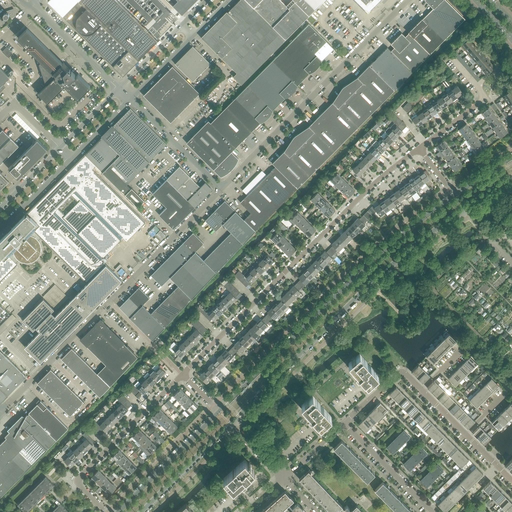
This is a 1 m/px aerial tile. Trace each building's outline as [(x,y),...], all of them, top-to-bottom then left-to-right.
[(138,59),(173,25),(152,5),(143,14),(130,2),(128,4),(123,0),(116,0),(117,0),(116,0),(79,0),(63,16),(123,76),(139,60),(138,59)] [(178,0),(178,1),(183,6),(187,10),(197,0),(178,0)] [(241,85),(286,40),(245,0),(239,0),(227,12),(201,37),(237,73),(233,77),(241,85)] [(309,16),(293,0),(291,0),(286,6),(280,0),(245,0),(286,40),(309,16)] [(324,0),(305,0),(315,10),(324,0)] [(392,1),(391,0),(354,0),(368,13),(369,11),(370,12),(368,13),(374,19),(392,1)] [(465,19),(445,0),(424,0),(433,8),(422,19),(444,40),(465,19)] [(8,76),(0,67),(0,25),(5,21),(4,21),(6,19),(8,18),(8,17),(12,16),(13,16),(14,15),(14,14),(14,13),(14,12),(14,11),(13,11),(12,10),(11,11),(5,12),(5,13),(4,13),(3,14),(3,15),(4,17),(2,18),(0,16),(0,87),(3,84),(10,77),(12,75),(13,73),(14,73),(14,72),(13,71),(13,70),(12,70),(11,70),(10,71),(10,72),(10,73),(11,73),(8,76)] [(62,63),(27,28),(23,32),(8,17),(8,18),(6,19),(22,34),(18,38),(42,62),(40,64),(46,84),(47,85),(38,94),(48,103),(63,87),(63,86),(64,85),(66,84),(67,85),(66,86),(78,98),(90,86),(78,74),(76,76),(69,69),(68,69),(67,68),(62,63)] [(444,40),(422,19),(419,22),(418,22),(411,29),(412,30),(409,33),(430,54),(444,40)] [(334,48),(309,24),(297,36),(322,60),(334,48)] [(430,54),(409,33),(405,37),(403,34),(401,36),(400,35),(398,36),(394,40),(392,42),(394,44),(392,45),(394,47),(391,51),(404,64),(412,72),(430,54)] [(322,60),(297,36),(284,48),(310,73),(311,73),(313,71),(315,70),(317,68),(319,66),(321,63),(322,61),(322,60)] [(473,43),(469,39),(460,47),(464,51),(473,43)] [(476,47),(473,43),(464,51),(465,50),(468,53),(467,55),(476,47)] [(210,64),(198,51),(192,46),(175,64),(193,81),(210,64)] [(412,72),(404,64),(391,51),(387,47),(369,65),(394,90),(412,72)] [(480,51),(476,47),(467,55),(471,59),(480,51)] [(11,53),(6,48),(2,52),(7,57),(11,53)] [(310,73),(284,48),(272,61),(297,85),(309,73),(310,73)] [(483,55),(480,51),(471,59),(472,58),(475,62),(483,55)] [(13,62),(19,55),(18,54),(15,57),(13,54),(9,58),(13,62)] [(487,59),(483,55),(475,62),(479,66),(487,59)] [(490,63),(487,59),(479,66),(482,69),(481,71),(490,63)] [(297,85),(272,61),(260,73),(285,98),(286,97),(289,96),(291,94),(293,93),(295,90),(296,88),(297,85)] [(494,67),(490,63),(481,71),(485,75),(494,67)] [(394,90),(369,65),(357,77),(357,78),(382,103),(394,90)] [(171,122),(200,93),(173,67),(149,90),(148,92),(147,94),(147,96),(148,97),(149,99),(150,100),(152,101),(159,103),(157,109),(171,122)] [(285,98),(260,73),(248,86),(273,110),(285,98)] [(357,78),(346,84),(343,87),(342,88),(370,115),(371,113),(382,103),(357,78)] [(273,110),(248,86),(235,98),(260,123),(262,122),(264,121),(266,119),(269,117),(270,115),(272,113),(273,110)] [(463,93),(457,86),(452,90),(457,97),(463,93)] [(342,88),(340,91),(332,102),(338,108),(357,127),(370,115),(342,88)] [(457,97),(452,90),(447,94),(452,101),(457,97)] [(506,101),(511,96),(511,92),(511,90),(503,97),(506,101)] [(452,101),(447,94),(442,97),(447,104),(452,101)] [(447,104),(442,97),(437,101),(443,108),(447,104)] [(260,123),(235,98),(226,107),(251,132),(260,123)] [(443,108),(437,101),(432,105),(438,112),(443,108)] [(338,108),(332,102),(329,105),(324,111),(320,115),(338,133),(345,140),(357,127),(338,108)] [(438,112),(432,105),(427,108),(432,115),(438,112)] [(251,132),(226,107),(217,116),(242,141),(251,132)] [(485,118),(493,112),(489,107),(481,112),(485,118)] [(166,144),(134,112),(131,108),(127,112),(113,126),(149,162),(166,144)] [(432,115),(427,108),(422,112),(428,119),(432,115)] [(428,119),(422,112),(417,116),(423,123),(428,119)] [(488,123),(496,117),(493,112),(485,118),(488,123)] [(338,133),(320,115),(317,118),(312,123),(309,126),(334,151),(338,147),(345,140),(338,133)] [(242,141),(217,116),(211,123),(235,148),(242,141)] [(423,123),(417,116),(412,120),(417,127),(423,123)] [(492,128),(500,122),(496,117),(488,123),(492,128)] [(235,148),(211,123),(208,121),(186,143),(197,153),(214,170),(231,152),(235,148)] [(496,133),(504,127),(500,122),(492,128),(496,133)] [(462,134),(470,129),(466,124),(458,129),(462,134)] [(403,131),(402,131),(399,128),(397,126),(396,125),(392,130),(398,136),(403,131)] [(142,169),(145,166),(145,165),(148,162),(148,163),(149,162),(113,126),(111,128),(111,131),(107,135),(104,135),(85,154),(95,164),(120,190),(138,208),(145,201),(132,188),(131,188),(130,187),(128,187),(128,186),(127,186),(127,185),(126,185),(139,172),(139,171),(142,168),(142,169)] [(309,126),(298,133),(295,136),(294,136),(322,163),(334,151),(309,126)] [(500,138),(508,132),(504,127),(496,133),(500,138)] [(466,139),(474,134),(470,129),(462,134),(466,139)] [(0,190),(9,182),(0,172),(0,164),(19,146),(2,130),(0,132),(0,190)] [(398,136),(392,130),(387,134),(394,140),(398,136)] [(394,140),(387,134),(383,139),(389,145),(394,140)] [(470,145),(477,139),(474,134),(466,139),(470,145)] [(294,136),(293,137),(291,140),(284,151),(309,176),(322,163),(294,136)] [(18,178),(47,148),(37,139),(8,168),(18,178)] [(389,145),(383,139),(379,143),(385,149),(389,145)] [(473,149),(481,144),(477,139),(470,145),(473,149)] [(440,151),(447,146),(444,140),(436,146),(440,151)] [(385,149),(379,143),(374,148),(381,154),(385,149)] [(477,155),(485,149),(481,144),(473,149),(477,155)] [(443,156),(451,150),(447,146),(440,151),(443,156)] [(381,154),(374,148),(370,152),(376,158),(381,154)] [(447,161),(455,156),(451,150),(443,156),(447,161)] [(284,151),(280,155),(272,163),(276,167),(297,188),(309,176),(284,151)] [(235,166),(236,163),(238,161),(238,159),(233,154),(231,152),(214,170),(221,177),(224,175),(227,173),(228,173),(230,171),(233,168),(235,166)] [(376,158),(370,152),(366,157),(372,163),(376,158)] [(102,258),(121,239),(123,237),(126,241),(145,222),(91,168),(95,164),(85,154),(26,214),(25,215),(11,229),(10,230),(0,239),(0,281),(17,264),(16,263),(18,260),(20,261),(23,262),(25,263),(27,263),(30,263),(32,262),(34,261),(36,260),(38,258),(39,256),(40,254),(41,252),(41,249),(41,247),(40,245),(39,242),(38,240),(41,238),(86,282),(104,263),(100,259),(102,258)] [(451,166),(459,160),(455,156),(447,161),(451,166)] [(372,163),(366,157),(361,161),(368,167),(372,163)] [(455,171),(462,166),(459,160),(451,166),(455,171)] [(368,167),(361,161),(357,166),(363,172),(368,167)] [(200,187),(194,181),(179,166),(167,179),(195,207),(212,189),(205,182),(200,187)] [(363,172),(357,166),(353,170),(359,176),(363,172)] [(297,188),(276,167),(267,176),(265,177),(276,188),(274,190),(285,201),(297,188)] [(265,177),(267,176),(262,170),(242,190),(247,195),(240,202),(251,213),(244,220),(255,231),(285,201),(274,190),(276,188),(265,177)] [(430,179),(428,176),(429,175),(426,170),(424,171),(419,175),(425,183),(430,179)] [(338,181),(341,177),(337,173),(330,180),(335,184),(338,181)] [(425,183),(419,175),(414,178),(420,186),(422,188),(426,185),(424,183),(425,183)] [(339,189),(346,182),(341,177),(338,181),(335,184),(339,189)] [(420,186),(414,178),(409,182),(415,190),(420,186)] [(195,207),(167,179),(152,194),(166,207),(159,215),(169,225),(170,225),(173,229),(177,225),(177,224),(178,224),(194,207),(195,207)] [(343,193),(350,186),(346,182),(339,189),(343,193)] [(415,190),(409,182),(404,186),(410,194),(415,190)] [(348,198),(355,191),(350,186),(343,193),(348,198)] [(410,194),(404,186),(399,190),(405,197),(410,194)] [(405,197),(399,190),(394,193),(400,201),(405,197)] [(315,204),(322,197),(317,192),(310,199),(315,204)] [(400,201),(394,193),(389,197),(395,205),(400,201)] [(319,208),(326,201),(322,197),(315,204),(319,208)] [(395,205),(389,197),(384,201),(390,209),(395,205)] [(235,211),(233,209),(225,201),(215,211),(225,222),(235,211)] [(324,213),(331,206),(326,201),(319,208),(324,213)] [(390,209),(384,201),(379,204),(385,212),(390,209)] [(385,212),(379,204),(374,208),(376,211),(380,216),(385,212)] [(328,217),(335,210),(331,206),(324,213),(328,217)] [(225,222),(215,211),(205,221),(216,231),(223,224),(225,222)] [(255,231),(244,220),(235,211),(225,222),(223,224),(231,232),(243,244),(255,231)] [(372,216),(367,211),(363,215),(368,220),(372,216)] [(295,223),(302,217),(298,212),(291,219),(295,223)] [(300,228),(307,221),(302,217),(295,223),(300,228)] [(364,224),(359,219),(358,218),(354,222),(360,229),(365,225),(364,224)] [(304,232),(311,225),(307,221),(300,228),(304,232)] [(280,222),(277,225),(280,229),(283,232),(287,228),(284,225),(280,222)] [(360,229),(354,222),(349,227),(356,234),(360,229)] [(309,237),(316,230),(311,225),(304,232),(309,237)] [(356,234),(349,227),(345,231),(352,238),(356,234)] [(160,230),(156,234),(161,240),(166,235),(160,230)] [(352,238),(345,231),(340,235),(347,242),(352,238)] [(243,244),(231,232),(222,242),(234,253),(243,244)] [(276,243),(283,236),(278,232),(271,238),(276,243)] [(195,252),(204,243),(193,233),(182,243),(193,254),(195,252)] [(347,242),(340,235),(336,240),(343,247),(347,242)] [(280,248),(287,241),(283,236),(276,243),(280,248)] [(343,247),(336,240),(331,244),(333,246),(337,250),(338,251),(343,247)] [(285,252),(292,245),(287,241),(280,248),(285,252)] [(234,253),(222,242),(213,251),(226,263),(234,253)] [(183,265),(193,254),(182,243),(172,254),(183,265)] [(289,256),(296,249),(292,245),(285,252),(289,256)] [(226,263),(213,251),(204,260),(216,273),(226,263)] [(331,257),(326,252),(325,251),(321,255),(327,262),(332,258),(331,257)] [(216,273),(204,260),(195,252),(193,254),(183,265),(204,285),(216,273)] [(172,276),(183,265),(172,254),(161,265),(172,276)] [(274,261),(268,255),(263,259),(269,265),(274,261)] [(327,262),(321,255),(316,260),(323,267),(327,262)] [(269,265),(263,259),(259,264),(265,270),(269,265)] [(323,267),(316,260),(312,264),(319,271),(323,267)] [(265,270),(259,264),(254,268),(260,274),(265,270)] [(319,271),(312,264),(307,268),(314,275),(319,271)] [(94,308),(100,302),(122,280),(106,265),(78,293),(70,301),(55,316),(51,312),(54,309),(44,299),(22,320),(33,331),(36,328),(40,332),(37,334),(25,347),(40,362),(58,345),(58,344),(68,334),(69,334),(86,317),(86,316),(94,308)] [(172,276),(161,265),(151,275),(161,286),(170,277),(172,276)] [(183,265),(172,276),(170,277),(178,286),(191,299),(204,285),(183,265)] [(260,274),(254,268),(250,272),(256,279),(260,274)] [(314,275),(307,268),(303,273),(310,280),(314,275)] [(256,279),(250,272),(245,277),(251,282),(251,283),(256,279)] [(310,280),(303,273),(298,277),(300,279),(305,284),(310,280)] [(251,282),(245,277),(244,275),(239,280),(246,287),(251,282)] [(55,309),(67,297),(56,286),(44,298),(55,309)] [(165,327),(191,299),(178,286),(151,313),(165,327)] [(299,290),(294,286),(289,290),(296,297),(301,292),(299,290)] [(149,298),(139,287),(128,298),(139,308),(142,305),(149,298)] [(296,297),(289,290),(285,294),(292,301),(296,297)] [(236,298),(235,297),(233,295),(231,293),(230,292),(225,297),(232,303),(236,298)] [(232,303),(225,297),(223,294),(221,296),(223,299),(221,301),(227,307),(232,303)] [(292,301),(285,294),(281,299),(287,306),(292,301)] [(401,305),(393,296),(389,300),(398,308),(401,305)] [(139,308),(128,298),(119,307),(130,318),(139,308)] [(287,306),(281,299),(276,303),(283,310),(287,306)] [(227,307),(221,301),(217,306),(223,312),(227,307)] [(283,310),(276,303),(272,307),(279,314),(283,310)] [(165,327),(151,313),(142,305),(139,308),(130,318),(152,340),(165,327)] [(223,312),(217,306),(212,310),(218,316),(223,312)] [(279,314),(272,307),(267,312),(268,313),(273,318),(274,319),(279,314)] [(218,316),(212,310),(208,314),(209,315),(210,317),(212,319),(214,321),(218,316)] [(489,316),(484,319),(489,325),(493,322),(489,316)] [(137,357),(127,346),(124,343),(100,319),(80,340),(87,346),(106,365),(97,373),(100,376),(105,381),(110,386),(137,357)] [(268,325),(266,324),(262,320),(261,319),(256,323),(263,330),(268,325)] [(206,330),(200,323),(195,327),(196,329),(202,334),(206,330)] [(263,330),(256,323),(252,327),(259,334),(263,330)] [(259,334),(252,327),(247,332),(254,339),(259,334)] [(203,335),(202,334),(196,329),(192,334),(198,340),(203,335)] [(254,339),(247,332),(243,336),(250,343),(254,339)] [(198,340),(192,334),(187,338),(194,344),(198,340)] [(456,341),(449,334),(444,338),(451,346),(456,341)] [(250,343),(243,336),(239,341),(245,347),(250,343)] [(194,344),(187,338),(183,342),(189,349),(194,344)] [(451,346),(444,338),(440,343),(447,350),(451,346)] [(245,347),(239,341),(234,345),(239,350),(241,352),(245,347)] [(189,349),(183,342),(179,347),(185,353),(189,349)] [(447,350),(440,343),(435,347),(442,355),(447,350)] [(185,353),(179,347),(174,351),(180,358),(185,353)] [(442,355),(435,347),(431,352),(438,359),(442,355)] [(66,364),(77,353),(72,348),(61,359),(66,364)] [(26,377),(0,350),(0,402),(4,399),(8,395),(26,377)] [(233,357),(233,356),(228,352),(226,350),(221,354),(228,361),(233,357)] [(438,359),(431,352),(426,357),(433,364),(438,359)] [(72,369),(82,359),(77,353),(66,364),(72,369)] [(228,361),(221,354),(217,359),(224,366),(228,361)] [(378,375),(370,366),(368,364),(366,366),(365,365),(368,363),(359,354),(348,363),(350,365),(356,372),(355,374),(352,376),(355,380),(359,376),(367,385),(378,375)] [(477,364),(470,357),(466,360),(473,368),(477,364)] [(78,375),(88,365),(82,359),(72,369),(78,375)] [(224,366),(217,359),(213,363),(219,370),(224,366)] [(473,368),(466,360),(462,364),(470,371),(473,368)] [(219,370),(213,363),(208,367),(215,374),(217,376),(221,372),(219,370)] [(415,375),(422,368),(418,364),(411,372),(415,375)] [(470,371),(462,364),(459,368),(466,375),(470,371)] [(83,381),(94,370),(88,365),(78,375),(83,381)] [(166,372),(159,366),(155,371),(161,377),(166,372)] [(215,374),(208,367),(204,372),(211,379),(215,374)] [(418,379),(426,372),(422,368),(415,375),(418,379)] [(466,375),(459,368),(455,371),(463,379),(466,375)] [(49,381),(56,374),(51,369),(44,376),(49,381)] [(100,376),(97,373),(94,370),(83,381),(89,386),(100,376)] [(161,377),(155,371),(150,375),(157,381),(161,377)] [(463,379),(455,371),(452,375),(459,382),(463,379)] [(211,379),(204,372),(199,376),(206,383),(211,379)] [(422,383),(430,376),(426,372),(418,379),(422,383)] [(54,387),(61,380),(56,374),(49,381),(54,387)] [(157,381),(150,375),(146,379),(152,386),(157,381)] [(459,382),(452,375),(448,379),(455,386),(459,382)] [(42,388),(49,381),(44,376),(37,383),(42,388)] [(94,392),(105,381),(100,376),(89,386),(94,392)] [(499,386),(491,378),(488,382),(495,389),(499,386)] [(152,386),(146,379),(141,384),(148,390),(152,386)] [(61,393),(67,386),(61,380),(54,387),(61,393)] [(431,392),(438,384),(435,380),(427,388),(431,392)] [(48,394),(54,387),(49,381),(42,388),(48,394)] [(99,397),(110,386),(105,381),(94,392),(99,396),(99,397)] [(495,389),(488,382),(484,386),(491,393),(495,389)] [(133,394),(138,389),(137,388),(133,384),(128,389),(133,394)] [(148,390),(141,384),(137,388),(138,389),(142,394),(142,393),(143,394),(148,390)] [(435,395),(442,388),(438,384),(431,392),(435,395)] [(66,398),(73,391),(67,386),(61,393),(66,398)] [(393,398),(400,390),(396,386),(389,394),(393,398)] [(491,393),(484,386),(480,389),(488,397),(491,393)] [(54,400),(61,393),(54,387),(48,394),(54,400)] [(178,400),(185,393),(180,388),(173,395),(178,400)] [(438,399),(446,392),(442,388),(435,395),(438,399)] [(142,394),(138,389),(133,394),(138,398),(142,394)] [(488,397),(480,389),(477,393),(484,400),(488,397)] [(396,401),(404,394),(400,390),(393,398),(396,401)] [(72,404),(79,397),(73,391),(66,398),(72,404)] [(442,403),(449,395),(446,392),(438,399),(442,403)] [(59,405),(66,398),(61,393),(54,400),(59,405)] [(182,404),(189,397),(185,393),(178,400),(182,404)] [(484,400),(477,393),(473,396),(480,404),(484,400)] [(400,405),(407,397),(404,394),(396,401),(400,405)] [(445,406),(454,398),(450,394),(449,395),(442,403),(445,406)] [(331,417),(323,408),(312,395),(301,405),(309,414),(305,418),(308,421),(312,417),(320,426),(331,417)] [(480,404),(473,396),(469,400),(477,408),(480,404)] [(77,409),(84,402),(84,401),(83,402),(79,397),(72,404),(77,409)] [(132,404),(127,400),(125,397),(120,402),(122,404),(127,409),(132,404)] [(186,409),(193,402),(189,397),(182,404),(186,409)] [(403,408),(411,401),(407,397),(400,405),(403,408)] [(65,411),(72,404),(66,398),(59,405),(65,411)] [(449,410),(458,401),(454,398),(445,406),(449,410)] [(68,428),(54,414),(41,401),(29,413),(56,440),(68,428)] [(407,412),(414,405),(411,401),(403,408),(407,412)] [(453,414),(460,406),(461,405),(458,401),(449,410),(453,414)] [(191,413),(198,406),(193,402),(186,409),(191,413)] [(388,409),(380,402),(376,406),(384,413),(388,409)] [(70,416),(77,409),(72,404),(65,411),(70,415),(70,416)] [(128,410),(127,409),(122,404),(117,408),(123,414),(128,410)] [(411,416),(418,408),(414,405),(407,412),(411,416)] [(384,413),(376,406),(373,409),(382,419),(386,415),(384,413)] [(456,417),(464,410),(460,406),(453,414),(456,417)] [(123,414),(117,408),(113,413),(114,414),(119,419),(123,414)] [(414,419),(422,412),(418,408),(411,416),(414,419)] [(157,420),(164,413),(160,409),(153,416),(157,420)] [(382,419),(373,409),(369,413),(377,420),(378,422),(382,419)] [(511,416),(511,415),(505,409),(501,413),(508,420),(511,416)] [(460,421),(467,413),(464,410),(456,417),(460,421)] [(418,423),(425,416),(422,412),(414,419),(418,423)] [(56,440),(29,413),(28,415),(27,414),(19,427),(16,425),(10,431),(38,459),(56,440)] [(114,414),(113,413),(109,417),(115,423),(119,419),(114,414)] [(162,425),(169,418),(164,413),(157,420),(162,425)] [(377,420),(369,413),(366,417),(373,424),(377,420)] [(463,424),(471,417),(467,413),(460,421),(463,424)] [(508,420),(501,413),(496,418),(503,425),(508,420)] [(421,427),(429,419),(425,416),(418,423),(421,427)] [(115,423),(109,417),(104,421),(110,427),(115,423)] [(373,424),(366,417),(362,420),(369,428),(373,424)] [(467,428),(475,421),(471,417),(463,424),(467,428)] [(166,429),(173,422),(169,418),(162,425),(166,429)] [(503,425),(496,418),(491,422),(498,430),(503,425)] [(425,430),(433,423),(429,419),(421,427),(425,430)] [(369,428),(362,420),(358,424),(366,431),(369,428)] [(110,427),(104,421),(100,426),(102,429),(105,431),(106,432),(110,427)] [(171,434),(177,427),(173,422),(166,429),(171,434)] [(429,434),(436,426),(433,423),(425,430),(429,434)] [(432,438),(440,430),(436,426),(429,434),(432,438)] [(476,437),(483,430),(480,426),(472,433),(476,437)] [(137,441),(144,434),(139,429),(132,436),(137,441)] [(410,437),(406,433),(403,430),(399,435),(406,442),(406,441),(410,437)] [(436,441),(443,434),(440,430),(432,438),(436,441)] [(480,441),(487,433),(483,430),(476,437),(480,441)] [(38,459),(10,431),(5,436),(6,438),(0,444),(0,448),(24,472),(38,459)] [(93,445),(91,444),(94,441),(85,432),(83,435),(86,439),(82,443),(88,449),(93,445)] [(483,444),(491,437),(487,433),(480,441),(483,444)] [(141,445),(148,438),(144,434),(137,441),(141,445)] [(440,445),(447,437),(443,434),(436,441),(440,445)] [(406,442),(399,435),(395,439),(401,445),(405,441),(406,442)] [(443,448),(451,441),(447,437),(440,445),(443,448)] [(146,449),(152,442),(148,438),(141,445),(146,449)] [(401,445),(395,439),(391,443),(398,450),(398,449),(401,445)] [(353,452),(342,441),(334,448),(345,459),(353,452)] [(447,452),(454,445),(451,441),(443,448),(447,452)] [(150,454),(157,447),(152,442),(146,449),(150,454)] [(88,449),(82,443),(78,448),(84,454),(88,449)] [(398,450),(391,443),(386,447),(393,454),(397,450),(398,450)] [(450,456),(458,448),(454,445),(447,452),(450,456)] [(427,454),(420,447),(416,452),(422,458),(423,458),(422,458),(427,454)] [(24,472),(0,448),(0,475),(11,486),(24,472)] [(84,454),(78,448),(73,452),(79,458),(84,454)] [(454,459),(461,452),(458,448),(450,456),(454,459)] [(116,461),(123,454),(119,449),(112,456),(116,461)] [(79,458),(73,452),(69,456),(75,463),(79,458)] [(364,463),(359,458),(353,452),(345,459),(356,470),(364,463)] [(422,458),(416,452),(412,456),(418,462),(422,458),(422,459),(422,458)] [(458,463),(465,456),(461,452),(454,459),(458,463)] [(121,465),(128,458),(123,454),(116,461),(121,465)] [(75,463),(69,456),(64,461),(70,467),(75,463)] [(418,462),(412,456),(408,460),(414,466),(415,466),(414,466),(418,462)] [(461,467),(469,459),(465,456),(458,463),(461,467)] [(125,470),(132,463),(128,458),(121,465),(125,470)] [(438,504),(442,500),(446,497),(449,493),(453,489),(457,485),(461,482),(464,478),(468,474),(472,470),(476,466),(469,459),(461,467),(431,497),(434,501),(438,504)] [(246,478),(252,472),(255,470),(245,460),(223,478),(232,488),(233,489),(242,481),(246,486),(249,483),(246,478)] [(414,466),(408,460),(403,464),(410,471),(414,467),(414,466)] [(130,474),(137,467),(132,463),(125,470),(130,474)] [(375,474),(370,469),(364,463),(356,470),(367,482),(375,474)] [(443,470),(437,464),(433,468),(439,475),(440,475),(439,474),(443,470)] [(483,474),(480,471),(476,466),(472,470),(479,478),(483,474)] [(439,475),(433,468),(428,473),(435,479),(439,475),(439,476),(439,475)] [(96,481),(103,474),(98,470),(91,477),(96,481)] [(342,506),(308,470),(299,479),(300,479),(331,511),(334,511),(336,511),(344,511),(345,511),(347,510),(349,508),(347,505),(344,507),(345,507),(343,509),(341,507),(342,506)] [(479,478),(472,470),(468,474),(475,481),(479,478)] [(435,479),(428,473),(424,477),(431,483),(435,479)] [(100,486),(107,479),(103,474),(96,481),(100,486)] [(475,481),(468,474),(464,478),(471,485),(475,481)] [(11,486),(0,475),(0,496),(0,497),(11,486)] [(53,511),(25,511),(48,489),(49,490),(54,485),(54,486),(54,485),(49,480),(46,476),(44,479),(17,505),(23,510),(21,511),(68,511),(69,511),(64,506),(60,503),(57,499),(55,501),(59,504),(58,505),(59,506),(53,511)] [(431,483),(424,477),(420,481),(426,487),(430,483),(431,484),(431,483)] [(471,485),(464,478),(461,482),(468,489),(471,485)] [(105,490),(112,483),(107,479),(100,486),(105,490)] [(487,492),(494,485),(490,481),(483,488),(487,492)] [(394,493),(389,489),(383,482),(375,490),(386,501),(394,493)] [(468,489),(461,482),(457,485),(464,493),(468,489)] [(109,495),(116,488),(112,483),(105,490),(109,495)] [(464,493),(457,485),(453,489),(460,496),(464,493)] [(490,496),(498,488),(494,485),(487,492),(490,496)] [(494,499),(501,492),(498,488),(490,496),(494,499)] [(460,496),(453,489),(449,493),(456,500),(460,496)] [(279,511),(294,499),(291,497),(290,496),(285,490),(284,491),(285,491),(261,511),(279,511)] [(496,504),(497,503),(505,496),(501,492),(494,499),(493,501),(496,504)] [(405,504),(400,500),(394,493),(386,501),(397,511),(405,504)] [(456,500),(449,493),(446,497),(453,504),(456,500)] [(501,507),(508,499),(505,496),(497,503),(501,507)] [(453,504),(446,497),(442,500),(449,507),(453,504)] [(505,510),(511,503),(508,499),(501,507),(505,510)] [(449,507),(442,500),(438,504),(445,511),(449,507)] [(306,511),(305,509),(303,507),(301,506),(299,504),(297,502),(292,507),(295,510),(294,511),(306,511)]
